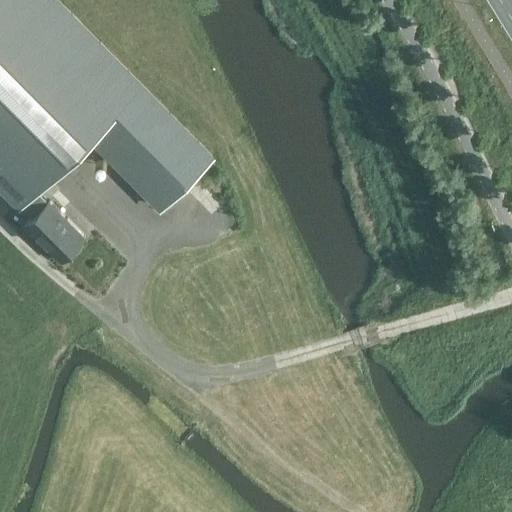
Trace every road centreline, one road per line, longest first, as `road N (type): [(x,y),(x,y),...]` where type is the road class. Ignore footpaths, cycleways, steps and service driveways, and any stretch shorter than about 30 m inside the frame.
road 1 (track): [(323,0),(369,81),(446,314)]
road 2 (unclassified): [(511,231),(387,0)]
road 3 (track): [(0,224),(98,310),(128,313)]
